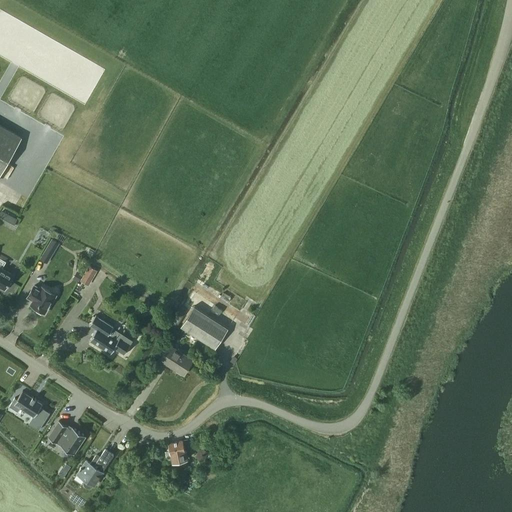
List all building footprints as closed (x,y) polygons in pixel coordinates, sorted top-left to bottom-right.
[(0,175),(22,138),(0,124),(0,175)] [(51,257),(59,243),(52,239),(44,253),(51,257)] [(96,270),(89,266),(81,280),(88,284),(96,270)] [(0,286),(5,290),(13,275),(0,267),(0,286)] [(34,285),(28,296),(33,300),(31,304),(37,308),(36,310),(42,313),(43,312),(44,312),(55,294),(41,286),(40,289),(34,285)] [(215,348),(228,328),(194,305),(180,326),(215,348)] [(173,322),(171,325),(175,327),(183,315),(179,312),(173,322)] [(96,315),(89,325),(90,325),(91,325),(95,328),(97,329),(94,334),(89,340),(90,341),(90,340),(91,341),(110,353),(110,354),(114,347),(123,353),(124,353),(123,354),(124,354),(131,344),(131,343),(130,343),(130,344),(120,337),(121,337),(120,337),(118,339),(114,337),(109,333),(110,332),(110,331),(111,332),(112,330),(112,329),(113,327),(114,326),(113,326),(110,325),(96,315)] [(183,375),(194,359),(169,343),(158,359),(183,375)] [(10,405),(9,406),(10,406),(18,411),(20,407),(33,416),(28,423),(39,430),(48,416),(50,413),(40,407),(43,403),(23,390),(17,399),(15,397),(10,405)] [(72,427),(71,428),(59,420),(48,437),(74,454),(86,436),(72,427)] [(165,450),(166,455),(170,454),(172,462),(188,459),(186,449),(185,449),(183,439),(168,442),(169,449),(165,450)] [(195,449),(198,451),(196,455),(203,460),(207,454),(212,457),(214,454),(215,455),(217,451),(211,447),(201,440),(195,449)] [(77,473),(85,479),(84,480),(83,483),(84,485),(85,486),(86,487),(88,487),(89,487),(90,487),(91,487),(92,486),(93,485),(95,486),(104,471),(103,470),(114,454),(105,448),(100,455),(96,453),(90,462),(86,459),(77,473)] [(162,465),(162,464),(170,468),(172,463),(170,462),(163,458),(159,464),(162,465)] [(63,467),(59,473),(64,476),(70,466),(66,463),(63,468),(63,467)] [(185,476),(187,469),(173,464),(167,482),(181,488),(185,476)]
